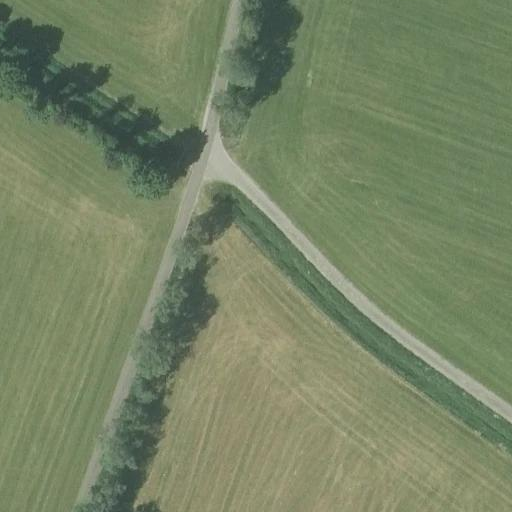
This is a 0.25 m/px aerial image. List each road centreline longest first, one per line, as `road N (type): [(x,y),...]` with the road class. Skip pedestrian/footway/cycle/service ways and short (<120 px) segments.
road 1 (unclassified): [(80,511),(197,201),(246,0)]
road 2 (unknown): [(208,160),(384,335),(511,429)]
